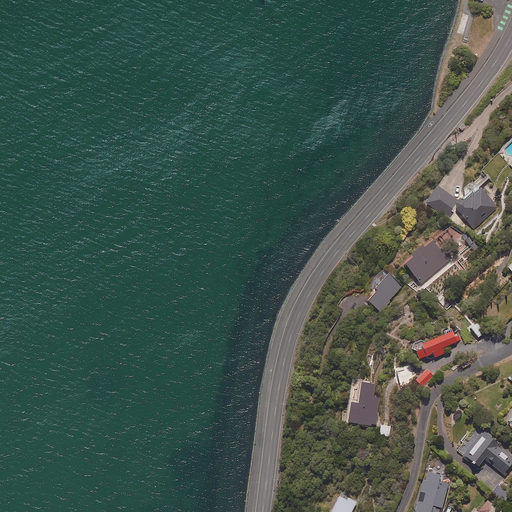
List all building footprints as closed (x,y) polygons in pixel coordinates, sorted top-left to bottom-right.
[(480,172),(485,176),(460,200),(436,186),(425,204),(450,218),(455,210),(460,215),(457,218),(466,227),(469,224),(475,230),(497,207),(480,190),(489,180),(496,187),(511,171),(511,168),(498,154),(480,172)] [(469,237),(464,232),(460,236),(465,241),(476,253),(482,247),(471,235),(469,237)] [(447,263),(429,241),(423,247),(421,244),(409,254),(411,256),(402,263),(420,285),(447,263)] [(404,284),(389,272),(367,301),(381,312),(404,284)] [(452,297),(446,303),(451,309),(458,303),(452,297)] [(419,341),(411,345),(410,350),(414,351),(419,361),(432,354),(434,358),(449,351),(447,347),(461,340),(456,329),(452,331),(450,328),(442,332),(443,335),(425,344),(419,341)] [(433,376),(427,369),(415,381),(421,388),(433,376)] [(352,405),(351,417),(354,417),(353,425),(376,427),(378,397),(374,397),(374,391),(358,390),(357,405),(352,405)] [(471,463),(469,465),(472,468),(474,465),(478,468),(485,459),(504,474),(511,463),(511,453),(492,437),(475,424),(461,441),(463,443),(456,451),(471,463)] [(390,426),(379,426),(380,437),(391,436),(390,426)] [(441,477),(425,472),(413,511),(440,511),(448,485),(439,482),(441,477)] [(509,486),(503,480),(491,493),(497,499),(509,486)] [(351,511),(356,503),(339,494),(330,511),(351,511)] [(500,511),(495,507),(487,501),(479,511),(500,511)]
